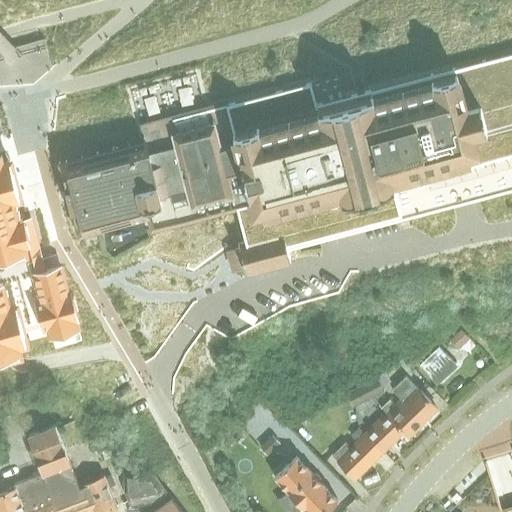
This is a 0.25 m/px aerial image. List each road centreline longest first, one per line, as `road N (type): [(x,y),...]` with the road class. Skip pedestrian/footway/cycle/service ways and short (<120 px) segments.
road 1 (residential): [(217,511),(47,198),(16,96)]
road 2 (residential): [(401,511),(457,446),(511,402)]
